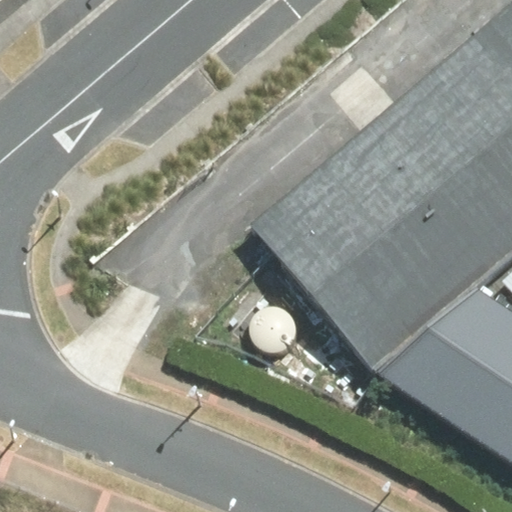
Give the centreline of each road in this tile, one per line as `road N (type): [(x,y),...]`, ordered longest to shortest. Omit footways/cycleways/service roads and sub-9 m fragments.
road 1 (unclassified): [(305,511),(0,372)]
road 2 (residential): [(200,0),(0,173)]
